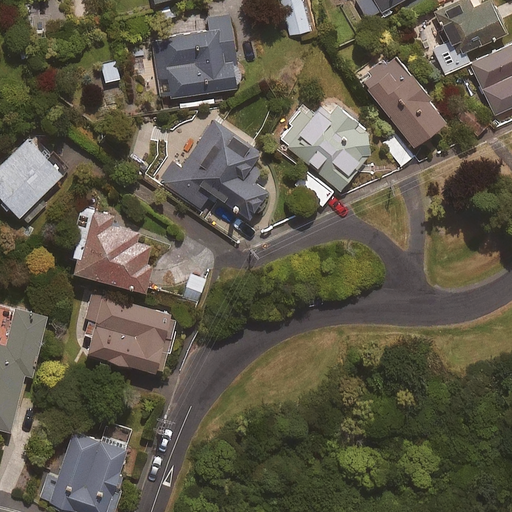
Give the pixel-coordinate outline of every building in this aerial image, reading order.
[(303,0),(284,0),(293,32),(310,27),(303,0)] [(356,0),(365,15),(382,5),(386,11),(404,0),(356,0)] [(454,0),(436,10),(457,48),(478,37),(482,44),(507,30),(491,0),(482,0),(473,6),(469,0),(454,0)] [(206,12),(207,18),(150,28),(161,96),(241,83),(228,9),(206,12)] [(390,38),(355,67),(408,132),(440,106),(423,84),(425,82),(390,38)] [(511,41),(470,63),(497,117),(511,109),(511,41)] [(120,75),(115,58),(101,62),(106,79),(120,75)] [(382,136),(337,100),(330,109),(320,101),(312,110),(305,105),(279,137),(341,187),(382,136)] [(455,117),(478,136),(484,130),(490,123),(467,106),(455,117)] [(258,148),(212,117),(181,165),(171,158),(158,177),(207,210),(219,193),(247,212),(267,183),(245,168),(258,148)] [(57,163),(29,135),(0,162),(0,191),(19,211),(63,169),(57,163)] [(382,142),(401,167),(407,162),(413,158),(393,135),(382,142)] [(333,188),(308,170),(297,186),(321,204),(327,196),(333,188)] [(150,246),(156,247),(159,234),(113,222),(116,213),(81,204),(75,226),(79,227),(73,251),(77,252),(74,266),(146,285),(148,276),(153,257),(147,256),(150,246)] [(182,298),(197,303),(206,273),(191,268),(182,298)] [(170,310),(93,290),(79,345),(162,367),(170,336),(163,334),(170,310)] [(47,309),(16,301),(7,336),(0,334),(0,423),(11,426),(25,368),(32,369),(47,309)] [(72,506),(70,511),(113,511),(119,490),(115,488),(131,425),(103,418),(99,433),(71,426),(51,500),(72,506)]
